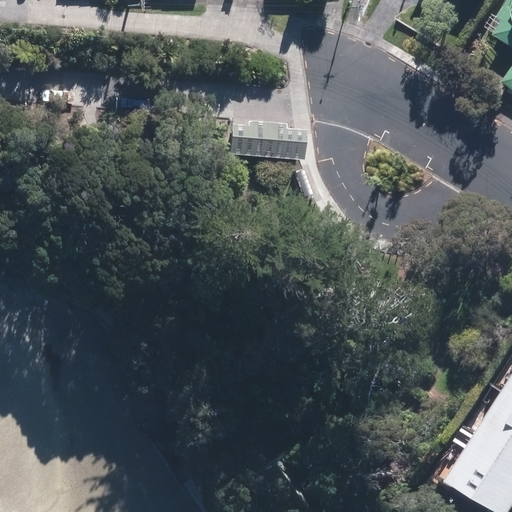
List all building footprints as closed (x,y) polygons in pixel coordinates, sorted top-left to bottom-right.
[(511,0),(505,0),(488,30),(511,44),(511,64),(503,79),(511,84),(511,0)] [(298,133),(227,126),(224,154),(295,161),(298,133)] [(299,171),(290,175),(300,200),(308,197),(299,171)] [(240,321),(196,288),(183,306),(170,324),(213,356),(240,321)] [(511,385),(451,482),(499,511),(511,511),(511,385)]
